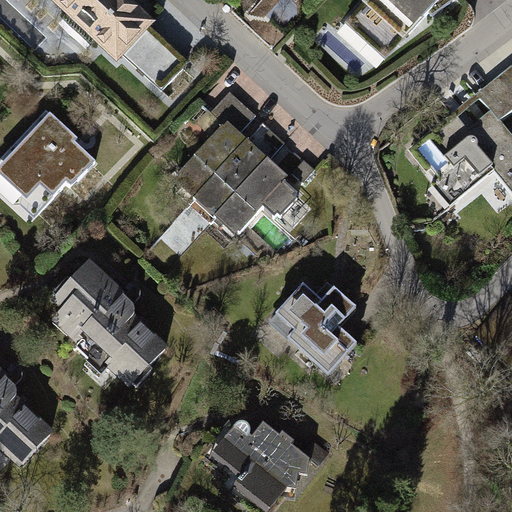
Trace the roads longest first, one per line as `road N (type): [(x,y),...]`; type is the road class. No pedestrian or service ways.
road 1 (residential): [(351,124),(393,243),(436,313),(459,315),(511,273)]
road 2 (track): [(436,313),(467,428),(469,511)]
road 3 (residential): [(197,0),(317,112),(351,124)]
road 4 (residential): [(511,13),(351,124)]
